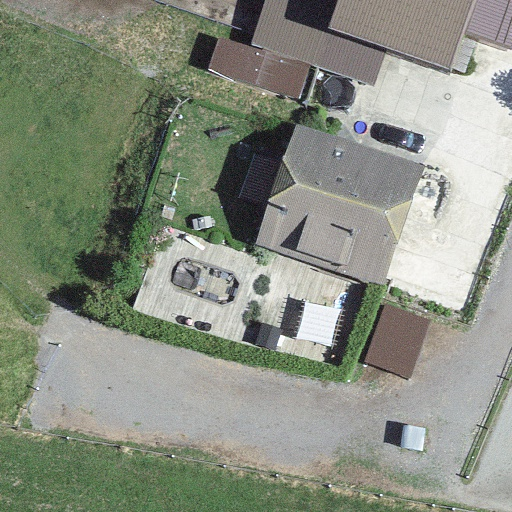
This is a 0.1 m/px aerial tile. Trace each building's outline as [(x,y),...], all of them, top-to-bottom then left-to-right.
[(338,15),(293,0),(268,0),(253,47),(376,88),(388,53),(332,35),(338,15)] [(474,0),(293,0),(338,15),(332,35),(388,53),(449,74),(464,33),(474,0)] [(511,0),(474,0),(464,33),(511,49),(511,0)] [(414,180),(301,141),(267,240),(380,279),(414,180)] [(389,298),(366,358),(409,375),(433,315),(389,298)]
